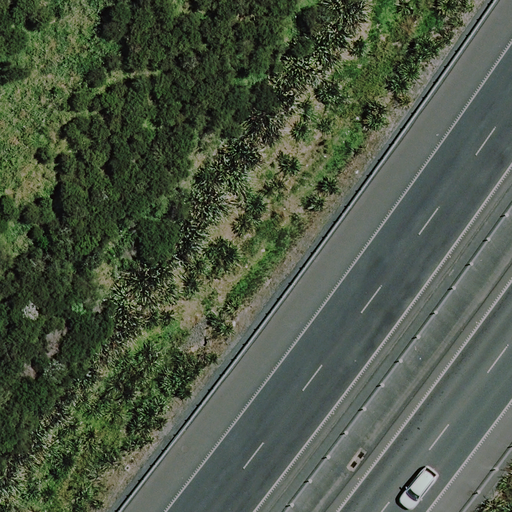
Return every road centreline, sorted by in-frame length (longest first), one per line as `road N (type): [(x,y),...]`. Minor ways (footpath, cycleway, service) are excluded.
road 1 (motorway): [(205,511),(511,103)]
road 2 (motorway): [(511,338),(382,511)]
